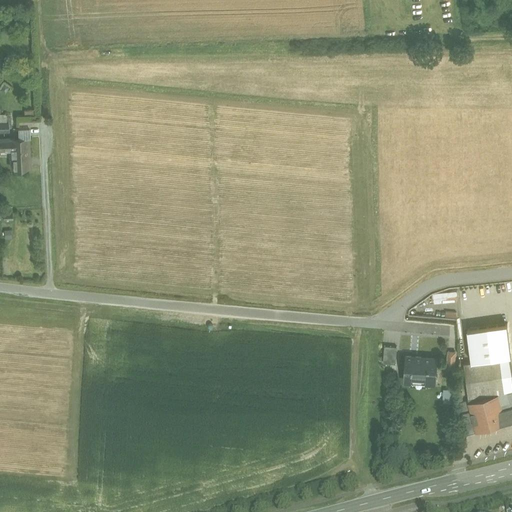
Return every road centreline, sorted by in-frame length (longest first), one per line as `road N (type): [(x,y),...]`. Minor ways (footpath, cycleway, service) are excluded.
road 1 (unclassified): [(0,290),(352,322),(384,316),(434,282),(511,272)]
road 2 (secondary): [(338,511),(511,468)]
road 3 (track): [(49,140),(41,0)]
